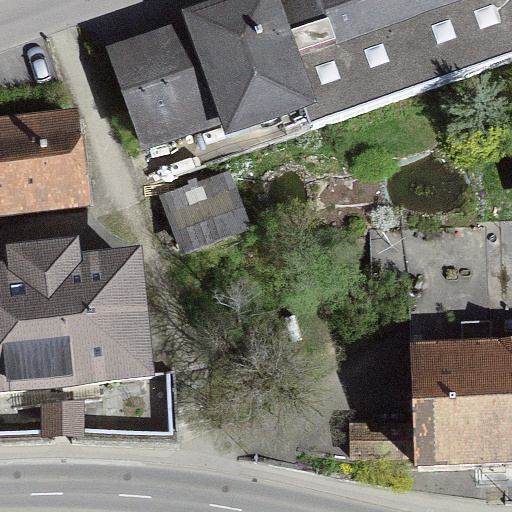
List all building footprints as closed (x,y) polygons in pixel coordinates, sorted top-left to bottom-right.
[(229,136),(304,110),(269,1),(268,0),(252,0),(190,22),(192,27),(225,122),(229,136)] [(511,0),(272,0),(269,1),(304,110),(310,130),(511,60),(511,0)] [(146,150),(225,122),(192,27),(114,55),(146,150)] [(0,215),(84,206),(74,120),(0,129),(0,215)] [(242,228),(224,181),(167,202),(185,249),(242,228)] [(511,220),(481,221),(483,313),(511,312),(511,220)] [(511,467),(511,312),(483,313),(481,221),(475,221),(475,229),(372,232),(374,281),(409,280),(418,471),(511,467)] [(0,392),(142,378),(131,267),(73,273),(70,254),(16,260),(17,279),(0,281),(0,392)] [(351,427),(352,459),(412,459),(412,426),(351,427)]
